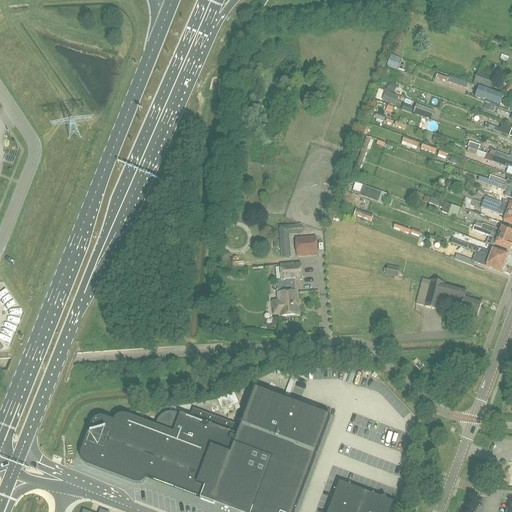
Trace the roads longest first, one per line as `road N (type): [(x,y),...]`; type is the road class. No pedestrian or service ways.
road 1 (primary): [(16,465),(206,11)]
road 2 (primary): [(164,18),(0,433)]
road 3 (residential): [(0,240),(34,153),(0,90)]
road 4 (residential): [(375,351),(425,402),(473,419)]
